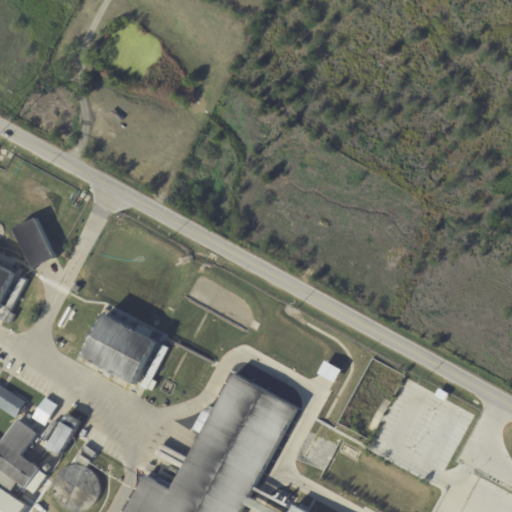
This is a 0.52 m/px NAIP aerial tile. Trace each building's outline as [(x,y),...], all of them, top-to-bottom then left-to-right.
[(57,259),(35,270),(19,237),(14,239),(11,232),(38,219),(57,259)] [(0,255),(2,257),(0,261),(0,266),(18,275),(0,309),(0,255)] [(20,298),(10,317),(14,319),(12,325),(2,320),(23,278),(29,281),(20,298)] [(107,315),(159,343),(137,385),(115,373),(112,378),(108,375),(110,371),(84,357),(107,315)] [(164,346),(170,349),(148,391),(142,388),(164,346)] [(252,382),(300,409),(242,511),(127,511),(147,476),(173,491),(237,374),(252,382)] [(0,386),(2,387),(26,404),(16,420),(0,409),(0,386)] [(49,405),(38,426),(34,423),(45,403),(49,405)] [(82,423),(63,456),(50,448),(69,415),(82,423)] [(39,435),(23,457),(26,459),(31,453),(39,459),(34,466),(49,477),(28,507),(29,507),(25,511),(0,511),(0,448),(20,421),(39,435)] [(86,446),(98,454),(94,459),(83,451),(86,446)] [(43,469),(47,465),(52,469),(47,474),(43,469)] [(246,506),(258,511),(280,511),(264,504),(269,494),(264,492),(267,486),(259,482),(252,496),(251,495),(246,506)]
